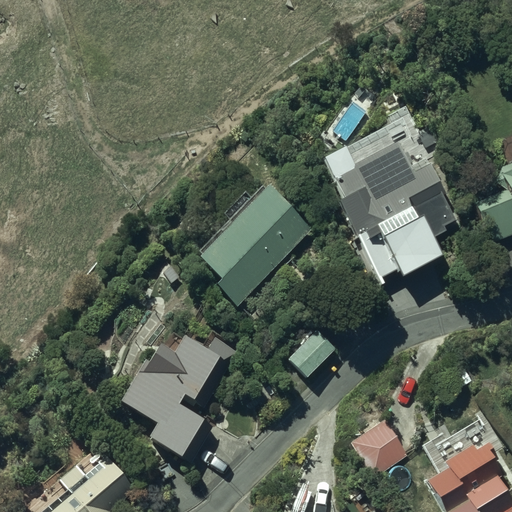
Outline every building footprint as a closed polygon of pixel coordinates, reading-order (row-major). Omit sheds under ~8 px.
[(395,121),(306,164),(330,202),(325,206),(345,238),(343,240),(372,287),(426,261),(417,243),(448,228),(433,198),(439,195),(411,138),(405,141),(395,121)] [(487,197),(464,206),(480,247),(511,234),(511,136),(494,143),(492,153),(498,167),(487,172),(487,197)] [(225,310),(305,231),(252,191),(176,264),(200,287),(195,291),(225,310)] [(330,352),(310,330),(279,360),(298,381),(330,352)] [(138,348),(104,407),(140,427),(132,441),(179,468),(202,429),(165,407),(169,399),(185,408),(186,405),(195,410),(228,354),(203,340),(194,356),(167,340),(157,359),(138,348)] [(378,422),(340,446),(363,483),(402,458),(378,422)] [(441,471),(420,483),(418,484),(434,511),(511,511),(511,510),(494,479),(497,477),(490,465),(495,462),(485,445),(470,454),(466,447),(437,464),(441,471)] [(53,494),(28,511),(116,511),(126,505),(93,463),(71,479),(65,471),(47,485),(53,494)]
